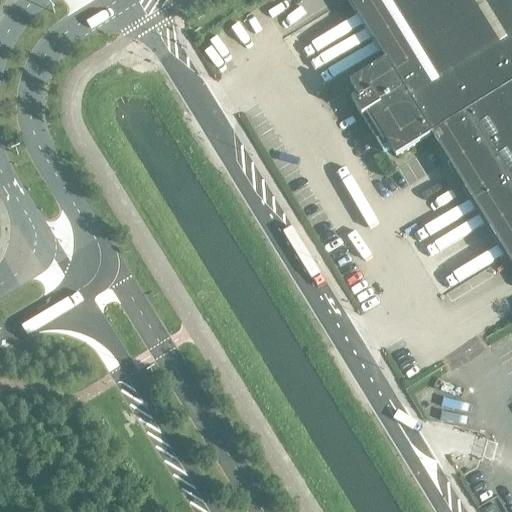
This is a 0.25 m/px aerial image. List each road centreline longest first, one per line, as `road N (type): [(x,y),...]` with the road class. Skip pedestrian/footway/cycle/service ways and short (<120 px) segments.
road 1 (unclassified): [(127,0),(442,511)]
road 2 (unclassified): [(262,511),(94,240)]
road 3 (tertiary): [(94,240),(38,147),(28,107),(48,49),(118,0)]
road 4 (tertiary): [(79,289),(216,511)]
